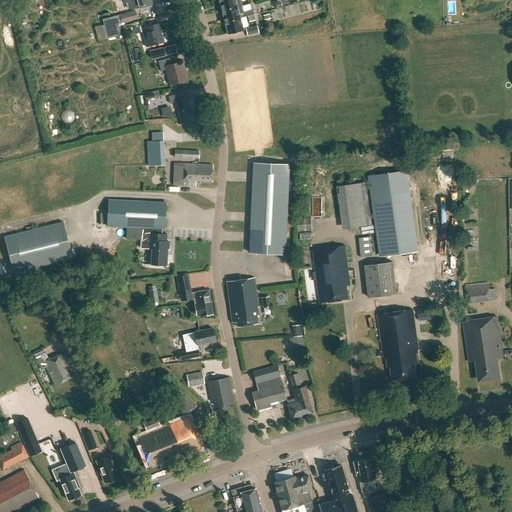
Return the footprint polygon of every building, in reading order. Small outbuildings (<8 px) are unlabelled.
[(219,0),(222,10),(236,6),(234,0),(219,0)] [(222,10),(225,22),(239,18),(236,6),(222,10)] [(119,15),(102,19),(103,25),(106,39),(121,35),(118,23),(137,19),(135,11),(119,15)] [(225,22),(228,34),(243,30),(239,18),(225,22)] [(141,28),(144,41),(150,40),(152,45),(164,42),(159,23),(141,28)] [(259,32),(257,26),(247,28),(248,35),(259,32)] [(178,40),(168,43),(171,53),(181,50),(178,40)] [(130,50),(133,62),(140,61),(137,48),(130,50)] [(163,48),(150,51),(152,59),(165,55),(163,48)] [(171,64),(170,58),(158,61),(161,71),(166,70),(170,85),(187,81),(183,68),(184,68),(182,61),(171,64)] [(176,102),(181,123),(196,120),(194,112),(195,112),(192,98),(184,100),(182,93),(168,96),(170,103),(176,102)] [(147,99),(154,98),(154,94),(142,95),(144,106),(148,106),(147,99)] [(148,140),(149,165),(166,164),(164,131),(152,132),(153,140),(148,140)] [(183,155),(183,157),(200,158),(200,150),(177,149),(177,155),(183,155)] [(254,162),(250,253),(286,254),(290,164),(254,162)] [(183,164),(182,186),(195,186),(195,181),(212,182),(213,165),(183,164)] [(339,169),(340,181),(368,180),(367,168),(339,169)] [(407,169),(371,175),(375,207),(382,256),(419,250),(412,201),(407,169)] [(337,186),(343,229),(372,224),(366,182),(337,186)] [(107,226),(164,229),(165,203),(109,200),(107,226)] [(312,230),(312,218),(298,219),(299,231),(312,230)] [(4,237),(13,273),(73,258),(63,222),(4,237)] [(126,228),(126,239),(140,240),(141,229),(126,228)] [(142,228),(141,248),(152,249),(151,264),(166,265),(167,248),(169,248),(169,241),(166,241),(167,234),(162,234),(162,229),(142,228)] [(370,237),(359,238),(361,257),(372,256),(370,237)] [(354,278),(353,270),(349,271),(345,245),(313,250),(320,302),(349,299),(347,286),(351,285),(350,278),(354,278)] [(369,296),(373,297),(393,294),(389,263),(365,266),(369,296)] [(191,293),(189,281),(188,275),(177,277),(178,283),(180,295),(184,294),(185,300),(194,299),(197,317),(212,314),(208,290),(191,293)] [(232,323),(236,322),(237,327),(258,324),(257,316),(259,316),(257,307),(259,307),(254,277),(226,281),(232,323)] [(490,284),(465,287),(467,303),(496,299),(494,289),(490,289),(490,284)] [(34,288),(22,294),(28,306),(40,300),(34,288)] [(270,306),(269,296),(261,297),(263,307),(270,306)] [(413,309),(378,314),(385,357),(387,357),(388,367),(391,367),(393,380),(417,376),(415,363),(418,363),(416,350),(419,350),(413,309)] [(432,313),(434,327),(442,326),(442,324),(445,323),(443,311),(432,313)] [(497,316),(463,321),(470,362),(477,361),(480,380),(499,377),(496,358),(503,357),(497,316)] [(196,341),(197,347),(205,345),(205,344),(216,341),(212,328),(194,333),(186,335),(188,343),(196,341)] [(289,338),(290,347),(304,346),(303,336),(289,338)] [(177,353),(178,362),(198,358),(196,349),(177,353)] [(45,367),(53,386),(70,378),(62,362),(65,361),(61,353),(47,359),(43,350),(33,355),(40,369),(45,367)] [(259,390),(252,392),(257,410),(270,406),(270,403),(286,398),(280,378),(276,366),(254,372),(259,390)] [(186,376),(188,388),(204,385),(202,373),(186,376)] [(296,402),(292,403),(291,400),(287,402),(292,419),(313,413),(305,386),(301,387),(297,373),(289,376),(296,402)] [(209,381),(214,407),(233,403),(228,378),(209,381)] [(167,396),(186,415),(195,405),(176,387),(167,396)] [(139,443),(148,465),(161,460),(163,464),(201,448),(188,417),(142,436),(144,440),(139,443)] [(143,424),(146,430),(159,425),(157,418),(143,424)] [(0,434),(0,440),(1,441),(10,433),(7,429),(0,434)] [(90,430),(82,433),(85,441),(93,438),(90,430)] [(33,437),(24,441),(27,449),(36,445),(33,437)] [(0,455),(0,464),(3,470),(28,456),(21,442),(11,447),(12,449),(0,455)] [(66,463),(52,470),(56,480),(59,479),(68,499),(69,499),(71,500),(73,498),(74,497),(80,494),(77,487),(78,486),(72,471),(85,465),(75,442),(60,449),(66,463)] [(325,469),(340,464),(336,451),(321,456),(325,469)] [(96,462),(104,483),(117,478),(109,456),(96,462)] [(363,459),(352,461),(355,476),(358,475),(360,482),(359,482),(361,492),(362,492),(374,489),(372,479),(376,479),(374,472),(371,459),(364,460),(363,459)] [(357,511),(352,495),(350,495),(340,464),(325,469),(329,482),(328,483),(331,492),(332,492),(334,500),(318,505),(319,511),(357,511)] [(0,482),(0,511),(15,511),(40,500),(24,470),(0,482)] [(281,508),(281,511),(314,511),(311,502),(308,491),(312,489),(308,476),(308,475),(295,479),(295,476),(274,482),(281,508)] [(236,511),(261,511),(255,488),(239,493),(232,495),(236,511)] [(374,489),(362,492),(363,496),(367,498),(369,511),(392,511),(388,493),(376,495),(374,489)]
